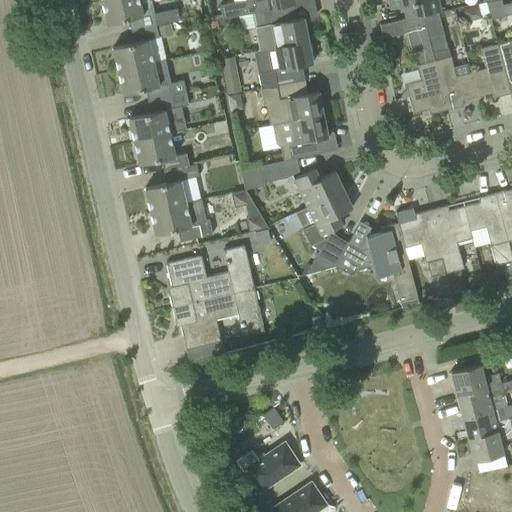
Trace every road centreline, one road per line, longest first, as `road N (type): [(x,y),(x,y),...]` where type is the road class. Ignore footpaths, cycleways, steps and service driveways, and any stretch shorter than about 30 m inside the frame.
road 1 (residential): [(156,405),(57,0)]
road 2 (residential): [(511,143),(428,164),(396,159),(370,131),(344,0)]
road 3 (residential): [(408,336),(442,468),(431,511)]
road 4 (residential): [(361,511),(321,452),(298,366)]
road 5 (residential): [(156,405),(298,366)]
road 6 (track): [(0,370),(137,340)]
